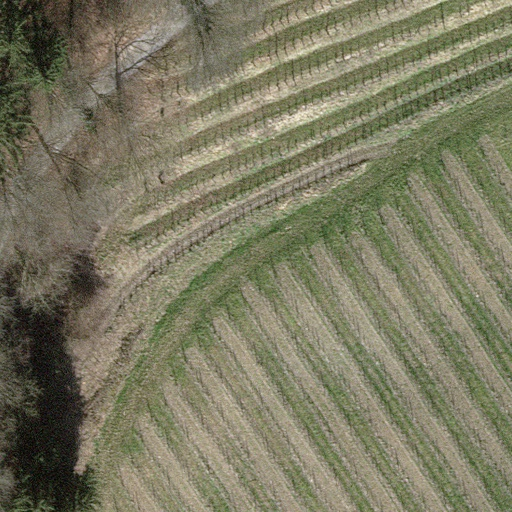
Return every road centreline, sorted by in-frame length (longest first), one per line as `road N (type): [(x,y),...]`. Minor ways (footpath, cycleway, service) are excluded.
road 1 (track): [(88,511),(123,410),(181,323),(256,253),(480,113),(511,101)]
road 2 (track): [(201,0),(146,45),(0,242)]
